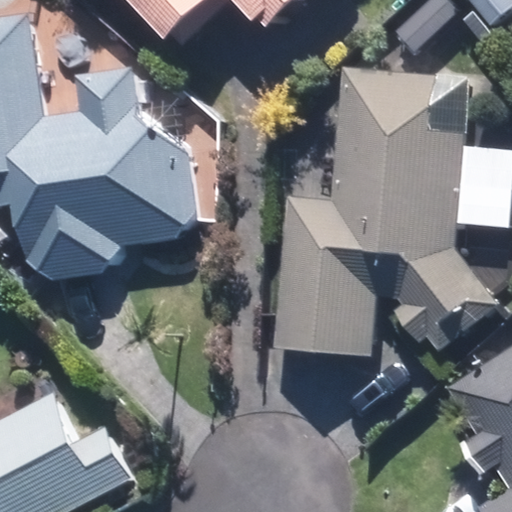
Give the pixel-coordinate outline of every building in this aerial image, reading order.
[(140,0),(188,50),(240,0),(265,27),(269,23),(280,34),(315,0),(140,0)] [(511,18),(511,0),(469,0),(497,32),(511,18)] [(35,18),(0,21),(0,212),(23,210),(30,274),(59,289),(109,280),(134,249),(186,246),(205,216),(196,154),(145,114),(139,74),(84,83),(88,118),(46,122),(35,18)] [(354,75),(353,86),(344,200),(297,197),(285,347),(379,354),(384,298),(406,300),(404,323),(423,341),(431,336),(444,355),(508,313),(464,247),(469,184),(477,85),(354,75)] [(399,423),(442,384),(420,359),(377,399),(399,423)] [(511,491),(485,509),(486,511),(511,511),(511,360),(466,390),(489,427),(463,444),(484,476),(511,457),(511,491)] [(0,511),(79,511),(111,496),(112,498),(138,485),(118,445),(91,459),(58,392),(0,421),(0,511)]
